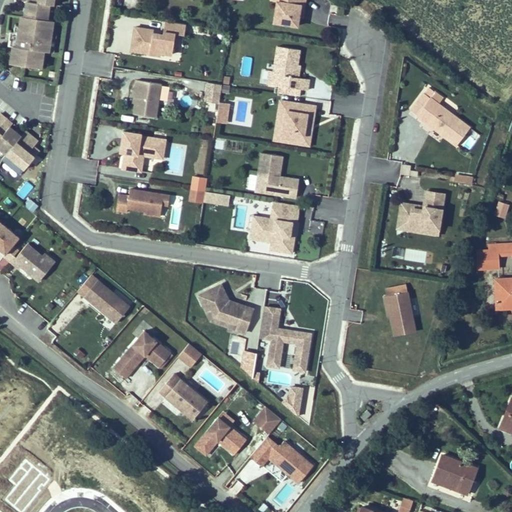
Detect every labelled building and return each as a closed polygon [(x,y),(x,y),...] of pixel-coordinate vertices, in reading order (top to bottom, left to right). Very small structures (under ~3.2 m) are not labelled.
[(12,64),(30,67),(30,69),(42,71),(43,66),(45,51),(50,52),(50,50),(55,51),(57,38),(52,37),(54,23),(48,22),(50,7),(54,7),(55,0),(26,0),(26,3),(30,4),(27,19),(24,18),(22,25),(17,24),(16,32),(13,32),(11,40),(12,40),(11,46),(15,47),(12,64)] [(306,8),(306,0),(279,0),(278,4),(275,24),(299,28),(300,18),(302,7),(305,8),(306,8)] [(155,30),(134,26),(130,52),(162,57),(162,54),(181,57),(186,25),(166,22),(164,35),(154,34),(155,30)] [(300,50),(278,46),(274,71),(272,84),(279,85),(302,89),(308,90),(310,79),(299,77),(296,77),(298,64),(300,50)] [(84,51),(82,75),(111,76),(113,53),(84,51)] [(134,104),(137,105),(135,115),(157,119),(160,100),(168,101),(170,88),(162,87),(162,85),(138,81),(137,90),(134,104)] [(222,86),(208,84),(205,101),(219,103),(222,86)] [(302,89),(279,85),(278,92),(300,96),(302,89)] [(411,111),(417,116),(430,98),(435,92),(429,88),(424,94),(411,111)] [(417,116),(457,146),(470,128),(439,105),(443,98),(435,92),(430,98),(417,116)] [(310,145),(315,115),(316,107),(282,101),(281,110),(276,140),(283,141),(304,144),(310,145)] [(217,120),(219,104),(206,103),(205,120),(217,120)] [(228,124),(231,106),(221,104),(218,122),(228,124)] [(34,150),(40,143),(28,133),(23,138),(12,129),(14,126),(1,115),(0,116),(0,153),(24,174),(36,159),(31,155),(34,150)] [(144,157),(155,158),(163,159),(166,141),(158,139),(141,137),(141,135),(124,132),(122,148),(121,153),(125,153),(123,170),(141,172),(144,157)] [(285,178),(280,177),(283,157),(263,154),(257,192),(297,198),(299,180),(285,178)] [(411,165),(403,164),(402,175),(410,176),(411,165)] [(474,177),(456,175),(455,182),(473,184),(474,177)] [(193,176),(191,190),(206,192),(208,178),(193,176)] [(162,217),(163,214),(164,205),(170,206),(172,196),(166,195),(132,190),(131,196),(121,195),(118,211),(129,213),(130,209),(147,212),(146,215),(162,217)] [(205,204),(206,192),(191,190),(190,202),(205,204)] [(231,196),(206,192),(205,204),(230,207),(231,196)] [(421,207),(403,204),(399,229),(422,233),(423,227),(440,230),(446,195),(427,192),(425,208),(425,211),(420,210),(421,207)] [(38,207),(30,200),(26,205),(33,212),(38,207)] [(274,202),(273,210),(271,220),(257,217),(254,233),(253,240),(273,243),(271,251),(292,254),(295,238),(297,224),(298,214),(299,206),(274,202)] [(511,206),(499,202),(494,215),(507,219),(511,206)] [(311,232),(321,232),(321,221),(311,221),(311,232)] [(20,238),(0,222),(0,251),(5,255),(20,238)] [(439,236),(440,230),(423,227),(422,233),(439,236)] [(478,251),(479,269),(499,267),(498,254),(511,253),(511,243),(490,245),(490,250),(478,251)] [(40,281),(52,266),(55,261),(48,255),(46,258),(27,244),(20,253),(11,265),(19,271),(22,267),(40,281)] [(11,265),(20,253),(14,248),(0,266),(0,268),(6,272),(11,265)] [(93,275),(79,292),(117,323),(132,306),(93,275)] [(511,309),(511,278),(494,280),(498,311),(511,309)] [(256,308),(237,302),(232,300),(224,284),(201,295),(209,311),(213,320),(239,329),(248,332),(256,308)] [(408,285),(388,289),(389,296),(409,292),(408,285)] [(417,332),(409,292),(389,296),(385,297),(387,305),(390,304),(392,317),(396,336),(417,332)] [(299,330),(294,330),(280,327),(283,308),(267,306),(262,336),(275,338),(272,356),(270,365),(282,366),(283,358),(286,340),(301,342),(298,360),(297,369),(308,370),(314,333),(299,330)] [(112,341),(107,337),(100,346),(104,350),(112,341)] [(135,338),(104,375),(116,385),(135,362),(150,374),(161,360),(135,338)] [(193,368),(204,355),(191,345),(181,357),(193,368)] [(87,355),(79,349),(75,353),(83,359),(87,355)] [(254,379),(257,354),(244,352),(242,368),(254,379)] [(194,421),(209,403),(175,375),(160,393),(167,399),(169,397),(172,399),(173,403),(194,421)] [(301,407),(304,389),(293,387),(291,396),(283,404),(289,410),(298,419),(299,420),(301,407)] [(511,434),(511,397),(500,430),(511,434)] [(269,434),(281,421),(265,408),(254,422),(269,434)] [(366,409),(359,416),(363,419),(370,413),(366,409)] [(246,438),(245,438),(231,426),(234,422),(225,414),(221,419),(198,448),(210,457),(216,448),(221,442),(234,452),(246,438)] [(279,466),(281,468),(301,484),(315,467),(285,442),(280,448),(269,438),(253,458),(264,467),(271,460),(279,466)] [(466,497),(477,469),(443,455),(432,482),(466,497)] [(399,511),(410,511),(414,504),(403,499),(398,511),(399,511)]
